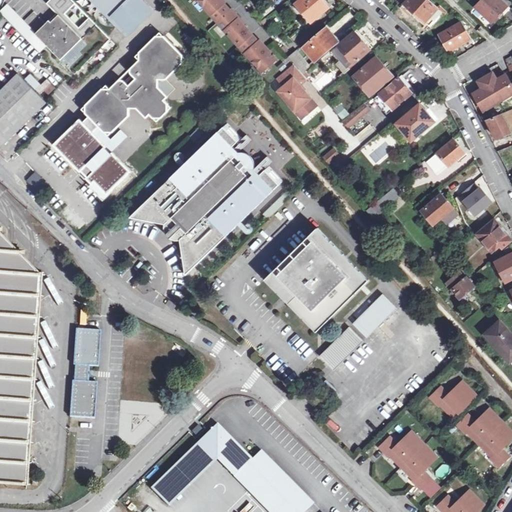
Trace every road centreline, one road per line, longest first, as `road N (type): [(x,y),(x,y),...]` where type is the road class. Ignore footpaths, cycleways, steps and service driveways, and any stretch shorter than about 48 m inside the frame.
road 1 (unclassified): [(236,362),(121,293),(0,167)]
road 2 (unclassified): [(388,511),(236,362)]
road 3 (unclassified): [(91,511),(236,362)]
road 4 (residential): [(445,80),(511,211)]
